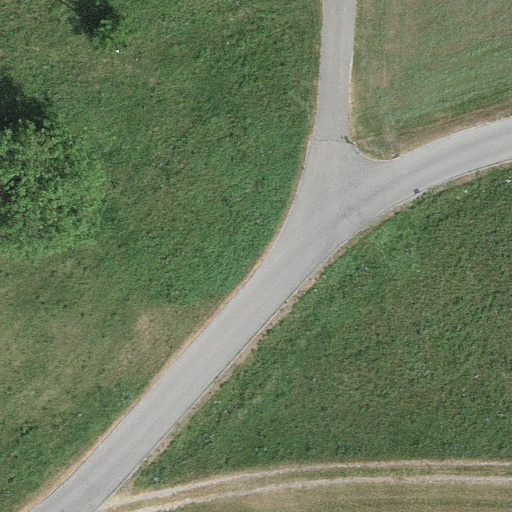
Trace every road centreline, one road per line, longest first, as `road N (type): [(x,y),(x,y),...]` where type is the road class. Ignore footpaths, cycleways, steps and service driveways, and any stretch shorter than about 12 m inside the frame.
road 1 (track): [(104,511),(254,481),(440,461),(511,463)]
road 2 (unclassified): [(61,511),(339,210)]
road 3 (unclassified): [(337,0),(331,125),(339,210)]
road 4 (unclassified): [(339,210),(511,137)]
